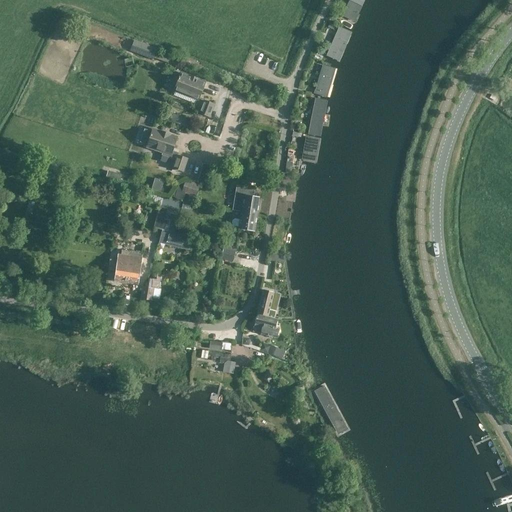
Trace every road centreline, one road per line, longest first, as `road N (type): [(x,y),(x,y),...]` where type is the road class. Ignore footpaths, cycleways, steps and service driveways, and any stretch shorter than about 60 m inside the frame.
road 1 (unclassified): [(0,298),(207,327),(238,318),(272,213),(294,86),(334,0)]
road 2 (secondary): [(511,419),(450,303),(436,227),(449,138),(483,68),(511,32)]
